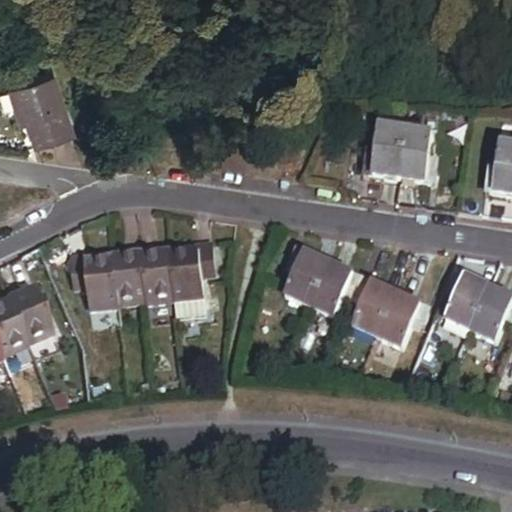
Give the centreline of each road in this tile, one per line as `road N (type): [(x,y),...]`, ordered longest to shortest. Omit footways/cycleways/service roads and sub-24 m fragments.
road 1 (residential): [(0,476),(137,448),(233,443),(511,475)]
road 2 (residential): [(118,192),(511,248)]
road 3 (residential): [(0,251),(118,192)]
